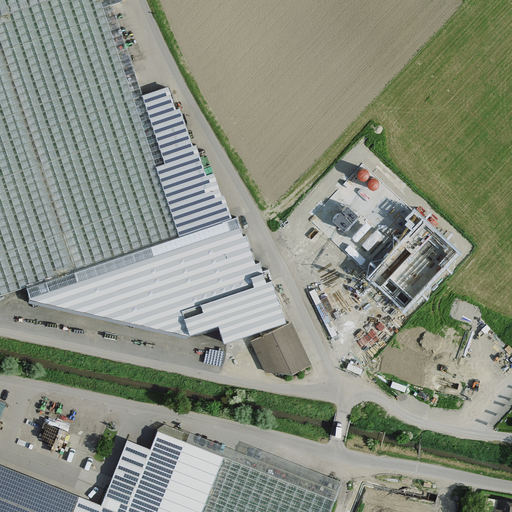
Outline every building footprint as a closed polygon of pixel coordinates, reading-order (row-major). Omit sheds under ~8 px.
[(0,0),(0,294),(5,293),(178,238),(130,98),(102,9),(121,2),(120,0),(0,0)] [(174,110),(165,86),(130,98),(178,238),(227,222),(211,175),(204,177),(180,108),(174,110)] [(362,162),(307,219),(359,269),(403,311),(458,254),(362,162)] [(5,293),(13,318),(53,306),(60,328),(98,316),(104,336),(144,324),(151,346),(179,337),(185,355),(251,334),(245,317),(276,307),(269,283),(263,285),(256,263),(248,265),(233,221),(227,222),(178,238),(5,293)] [(289,323),(250,339),(264,372),(289,372),(308,363),(289,323)] [(329,511),(336,497),(158,426),(150,445),(124,511),(329,511)] [(124,511),(150,445),(127,436),(95,511),(87,511),(73,506),(70,511),(124,511)] [(76,496),(0,466),(0,511),(70,511),(73,506),(76,496)] [(511,511),(511,503),(496,501),(493,511),(511,511)]
